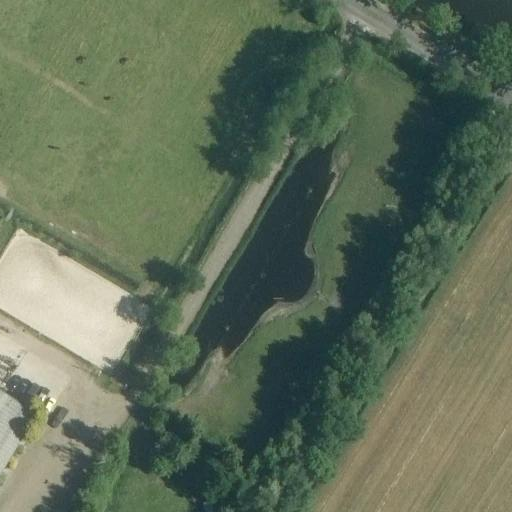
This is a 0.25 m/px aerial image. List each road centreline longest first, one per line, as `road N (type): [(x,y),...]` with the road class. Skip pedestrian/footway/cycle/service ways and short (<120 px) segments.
road 1 (track): [(366,12),(116,424),(77,402),(9,511)]
road 2 (secondary): [(511,100),(346,0)]
